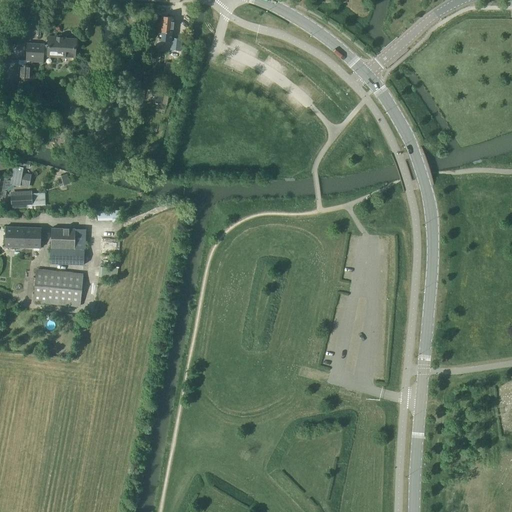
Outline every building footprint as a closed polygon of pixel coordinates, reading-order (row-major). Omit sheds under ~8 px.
[(171,38),(174,17),(161,16),(160,25),(158,25),(157,32),(159,32),(159,41),(171,42),(171,38)] [(69,39),(62,39),(62,38),(49,37),(48,46),(43,45),(27,44),(26,61),(19,60),(19,65),(18,65),(18,80),(18,94),(28,95),(28,80),(31,81),(32,66),(31,66),(32,62),(42,62),(43,55),(48,55),(48,56),(74,58),(75,48),(76,48),(77,39),(69,38),(69,39)] [(181,41),(182,39),(171,38),(171,42),(170,50),(178,51),(180,51),(181,41)] [(165,72),(176,74),(177,70),(173,69),(174,65),(166,64),(165,72)] [(153,103),(167,106),(168,95),(155,93),(153,103)] [(13,166),(23,168),(24,161),(14,159),(13,166)] [(23,168),(13,166),(10,181),(8,180),(8,179),(0,177),(0,195),(5,196),(6,189),(13,185),(20,186),(23,168)] [(70,184),(67,174),(57,177),(61,187),(62,187),(63,189),(69,187),(69,185),(70,184)] [(11,195),(11,204),(12,205),(42,204),(41,194),(11,195)] [(97,208),(97,219),(123,218),(123,208),(97,208)] [(4,247),(40,248),(41,228),(5,227),(4,247)] [(85,229),(51,228),(50,250),(75,250),(74,265),(84,265),(85,229)] [(36,270),(33,302),(80,306),(83,275),(36,270)]
